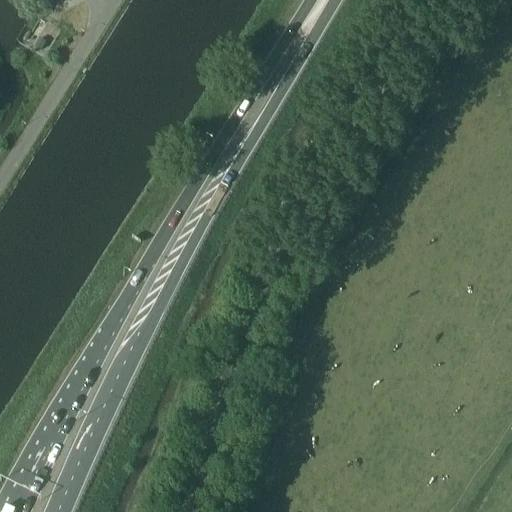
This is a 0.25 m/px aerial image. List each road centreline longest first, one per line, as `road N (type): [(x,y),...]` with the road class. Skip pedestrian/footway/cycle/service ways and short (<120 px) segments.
road 1 (primary): [(310,0),(103,337),(10,511)]
road 2 (primary): [(58,511),(124,365),(335,0)]
road 3 (unclassified): [(190,511),(239,351),(336,145),(429,0)]
road 4 (unclassified): [(113,5),(0,182)]
